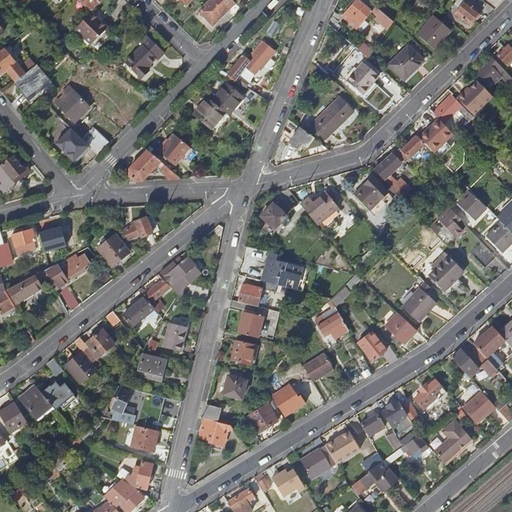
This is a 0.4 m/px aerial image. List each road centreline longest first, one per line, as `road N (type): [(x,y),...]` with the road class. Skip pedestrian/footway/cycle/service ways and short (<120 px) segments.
road 1 (unclassified): [(174,511),(436,349),(511,281)]
road 2 (unclassified): [(167,511),(245,188)]
road 3 (residential): [(245,188),(362,154),(511,9)]
road 4 (unclassified): [(0,383),(245,188)]
road 5 (unclassified): [(245,188),(323,0)]
road 6 (tertiary): [(204,63),(68,199)]
road 7 (residential): [(68,199),(245,188)]
